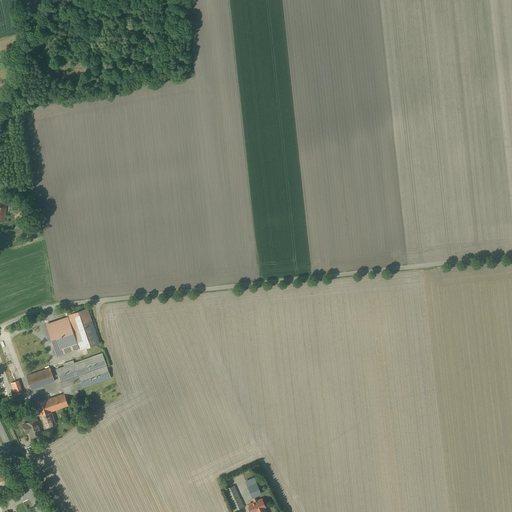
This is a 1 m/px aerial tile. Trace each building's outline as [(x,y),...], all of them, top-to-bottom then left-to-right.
[(37,0),(26,0),(27,11),(38,11),(37,0)] [(25,203),(16,202),(16,212),(24,213),(25,203)] [(89,309),(69,315),(80,350),(100,344),(89,309)] [(67,317),(46,324),(56,356),(78,348),(67,317)] [(102,353),(56,369),(64,394),(111,378),(102,353)] [(50,368),(27,376),(31,389),(55,381),(50,368)] [(23,392),(19,381),(11,384),(14,394),(23,392)] [(64,394),(36,403),(45,430),(57,426),(53,413),(69,407),(64,394)] [(41,434),(37,419),(28,422),(28,424),(23,425),(26,436),(29,434),(30,437),(41,434)] [(261,494),(256,483),(248,486),(253,498),(257,496),(261,494)] [(235,485),(225,489),(235,511),(244,507),(235,485)] [(265,511),(264,508),(266,507),(262,498),(258,500),(257,496),(253,498),(254,502),(248,505),(251,511),(265,511)]
